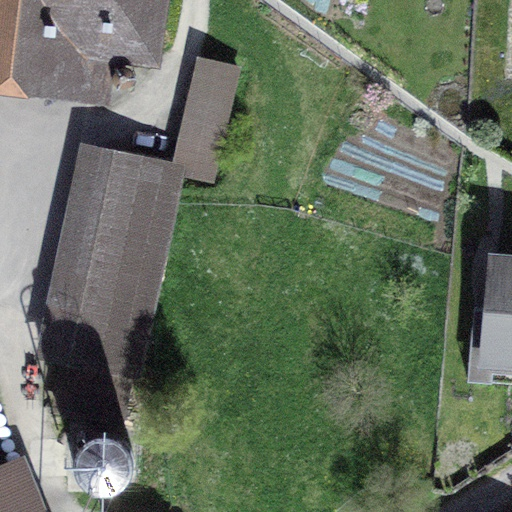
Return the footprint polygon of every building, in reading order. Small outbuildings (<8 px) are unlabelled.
[(0,0),(0,81),(52,88),(52,91),(106,97),(110,59),(146,63),(147,56),(151,56),(157,0),(0,0)] [(180,171),(218,182),(247,82),(209,71),(180,171)] [(72,355),(135,368),(176,172),(113,159),(72,355)] [(511,259),(493,258),(484,359),(511,361),(511,259)] [(13,511),(0,480),(0,479),(0,511),(13,511)]
